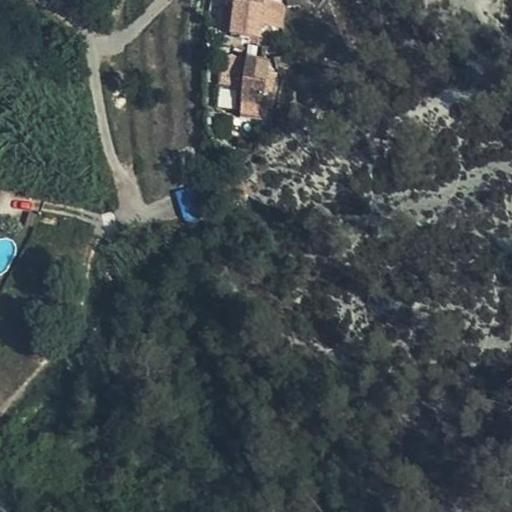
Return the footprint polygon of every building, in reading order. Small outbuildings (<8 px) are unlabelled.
[(251,0),(251,8),(264,11),(265,0),(251,0)] [(300,0),(287,0),(289,9),(302,8),(300,0)] [(232,5),(230,37),(261,42),(264,11),(251,8),(232,5)] [(288,68),(284,56),(273,62),(277,72),(288,68)] [(238,119),(261,122),(263,108),(270,110),(274,110),(277,81),(268,79),(270,65),(246,61),(238,119)] [(263,108),(261,122),(268,124),(270,110),(263,108)]
